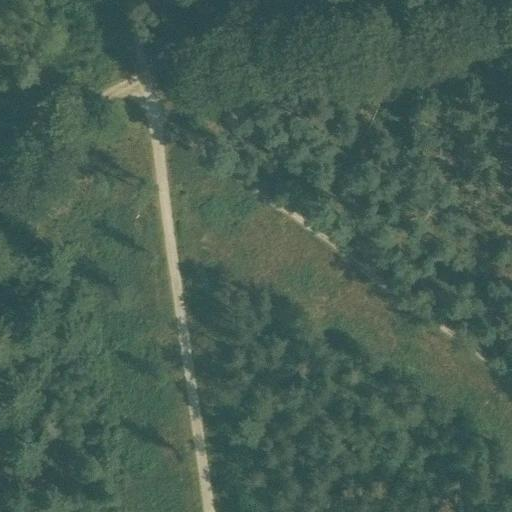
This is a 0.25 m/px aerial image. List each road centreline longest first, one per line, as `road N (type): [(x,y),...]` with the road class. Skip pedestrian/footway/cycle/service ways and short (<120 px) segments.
road 1 (track): [(0,193),(79,113),(187,61),(511,30)]
road 2 (track): [(148,78),(171,112),(511,373)]
road 3 (track): [(148,78),(210,511)]
